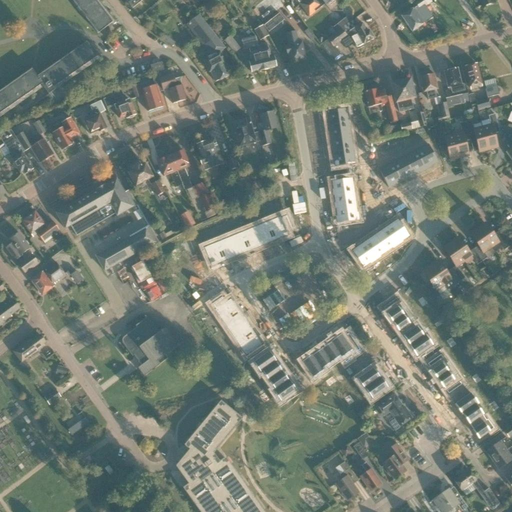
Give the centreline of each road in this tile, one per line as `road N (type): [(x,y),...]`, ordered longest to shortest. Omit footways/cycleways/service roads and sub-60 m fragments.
road 1 (unclassified): [(0,209),(129,135),(216,106)]
road 2 (residential): [(356,303),(290,353),(239,277)]
road 3 (residential): [(320,243),(293,88)]
road 4 (residential): [(443,425),(356,303)]
road 5 (residential): [(216,106),(182,63),(111,0)]
road 6 (residential): [(427,230),(408,198),(431,184),(487,173),(497,191)]
road 7 (residential): [(113,428),(33,319)]
